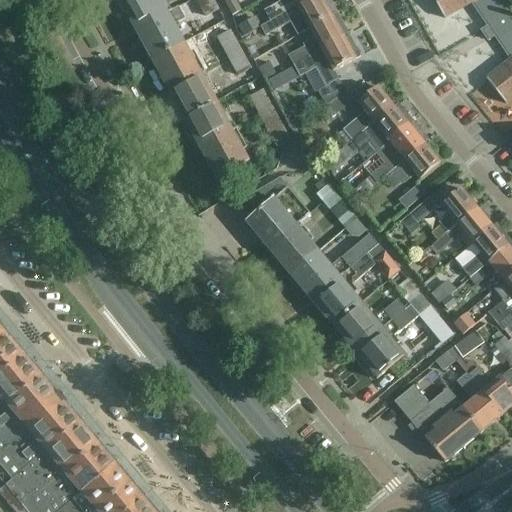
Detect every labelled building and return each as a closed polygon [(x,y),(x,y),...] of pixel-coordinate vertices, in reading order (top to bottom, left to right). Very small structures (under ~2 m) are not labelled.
[(160,0),(125,0),(120,3),(136,33),(168,15),(160,0)] [(212,0),(196,0),(206,18),(218,11),(212,0)] [(234,0),(222,0),(232,17),(241,12),(234,0)] [(323,0),(312,0),(270,23),(261,29),(265,37),(290,24),(297,36),(309,29),(337,14),(332,4),(327,6),(323,0)] [(285,0),(264,12),(270,23),(312,0),(285,0)] [(488,28),(482,33),(488,42),(495,37),(511,61),(486,81),(506,106),(511,100),(511,17),(500,0),(433,0),(444,19),(472,4),(488,28)] [(152,62),(184,44),(178,33),(182,31),(178,24),(185,20),(178,9),(168,15),(136,33),(152,62)] [(293,67),(344,38),(338,28),(343,25),(337,14),(309,29),(315,40),(303,46),(305,49),(288,58),(293,67)] [(261,27),(256,18),(235,29),(240,38),(261,27)] [(228,58),(240,51),(230,33),(218,40),(228,58)] [(344,38),(293,67),(300,78),(315,70),(326,89),(324,90),(330,99),(344,90),(333,73),(361,58),(349,38),(345,40),(344,38)] [(168,92),(201,74),(184,44),(152,62),(168,92)] [(240,51),(228,58),(238,77),(250,70),(240,51)] [(184,121),(217,104),(201,74),(168,92),(184,121)] [(352,142),(394,108),(378,89),(358,105),(365,114),(339,135),(348,146),(352,142)] [(344,90),(330,99),(325,104),(335,119),(354,101),(345,91),(344,90)] [(261,118),(273,111),(263,92),(251,99),(261,118)] [(200,151),(233,133),(217,104),(184,121),(200,151)] [(394,108),(352,142),(359,151),(372,140),(380,151),(384,147),(414,123),(406,114),(402,118),(394,108)] [(273,111),(261,118),(278,148),(290,142),(273,111)] [(385,178),(425,146),(417,136),(421,132),(414,123),(384,147),(392,156),(386,160),(388,163),(348,196),(355,203),(385,178)] [(233,133),(200,151),(217,181),(249,163),(233,133)] [(425,146),(385,178),(394,189),(413,173),(421,182),(441,165),(425,146)] [(333,176),(345,166),(336,155),(325,165),(333,176)] [(269,251),(297,227),(311,216),(280,179),(244,201),(257,216),(246,225),(269,251)] [(325,204),(336,195),(323,181),(315,187),(320,193),(317,195),(325,204)] [(399,202),(399,203),(406,211),(426,195),(419,186),(399,202)] [(441,207),(442,208),(449,216),(439,224),(441,227),(431,234),(437,242),(449,233),(458,226),(478,209),(462,190),(454,197),(441,207)] [(336,195),(325,204),(338,220),(349,211),(336,195)] [(409,216),(417,225),(437,208),(430,199),(409,216)] [(474,245),(472,243),(492,227),(478,209),(458,226),(464,233),(459,238),(469,249),(473,246),(474,245)] [(290,277),(319,253),(297,227),(269,251),(290,277)] [(470,279),(480,271),(488,264),(509,247),(493,228),(492,227),(472,243),(474,245),(473,246),(481,255),(462,270),(470,279)] [(437,257),(456,241),(449,233),(437,242),(430,248),(437,257)] [(319,253),(290,277),(312,303),(340,279),(367,256),(379,247),(370,236),(331,268),(319,253)] [(379,247),(367,256),(376,267),(381,273),(392,263),(379,247)] [(511,251),(509,247),(488,264),(503,282),(511,274),(511,251)] [(333,329),(362,305),(349,290),(376,267),(367,256),(340,279),(312,303),(333,329)] [(470,280),(469,280),(476,288),(487,279),(480,271),(470,279),(470,280)] [(494,321),(511,306),(511,274),(503,282),(504,283),(494,291),(501,299),(503,302),(489,314),(494,321)] [(397,291),(404,300),(415,291),(407,282),(397,291)] [(404,300),(411,308),(422,299),(415,291),(404,300)] [(450,297),(441,304),(448,313),(457,306),(450,297)] [(407,311),(355,355),(377,381),(405,357),(397,347),(399,345),(394,338),(419,318),(442,345),(453,336),(422,299),(411,308),(407,311)] [(362,305),(333,329),(355,355),(407,311),(398,301),(377,318),(372,312),(369,314),(362,305)] [(511,306),(494,321),(503,332),(511,324),(511,306)] [(475,326),(466,316),(454,326),(463,336),(475,326)] [(0,372),(20,356),(3,335),(0,337),(0,372)] [(511,347),(505,339),(495,348),(511,366),(511,365),(511,347)] [(435,363),(443,373),(459,360),(451,351),(435,363)] [(0,408),(5,404),(38,377),(20,356),(0,372),(0,408)] [(510,411),(511,413),(511,373),(510,371),(492,387),(478,369),(468,377),(501,418),(510,411)] [(501,418),(468,377),(466,375),(457,383),(473,402),(464,410),(456,400),(448,390),(447,391),(483,433),(501,418)] [(0,447),(24,427),(52,404),(51,402),(56,397),(56,396),(55,397),(38,377),(5,404),(0,408),(0,447)] [(464,448),(429,406),(414,388),(395,403),(413,425),(410,427),(416,433),(418,432),(445,464),(464,448)] [(429,406),(464,448),(483,433),(447,391),(429,406)] [(0,468),(9,479),(44,450),(76,422),(61,405),(62,404),(61,403),(56,408),(52,404),(24,427),(0,447),(0,468)] [(28,501),(62,472),(94,445),(76,422),(44,450),(9,479),(28,501)] [(36,511),(53,511),(79,492),(112,465),(94,445),(62,472),(28,501),(36,511)] [(112,465),(79,492),(53,511),(124,511),(140,499),(112,465)] [(9,493),(4,487),(0,489),(0,496),(2,499),(9,493)] [(2,499),(12,511),(19,505),(9,493),(2,499)] [(150,511),(140,499),(124,511),(150,511)]
